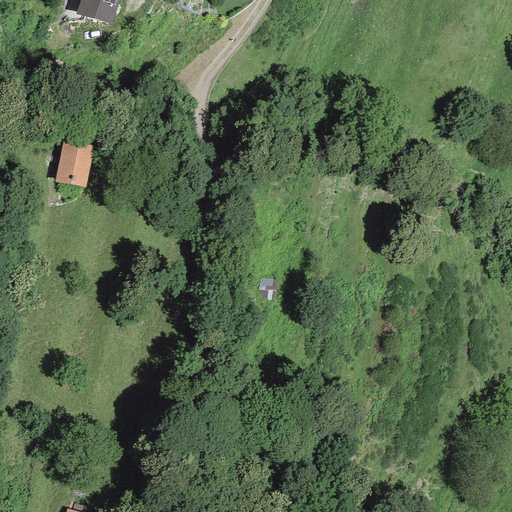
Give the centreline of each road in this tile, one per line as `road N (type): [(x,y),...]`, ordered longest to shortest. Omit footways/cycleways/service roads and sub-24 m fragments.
road 1 (track): [(125,511),(184,386),(215,248),(216,186),(196,116),(205,84)]
road 2 (track): [(206,143),(231,182),(240,248),(216,511)]
